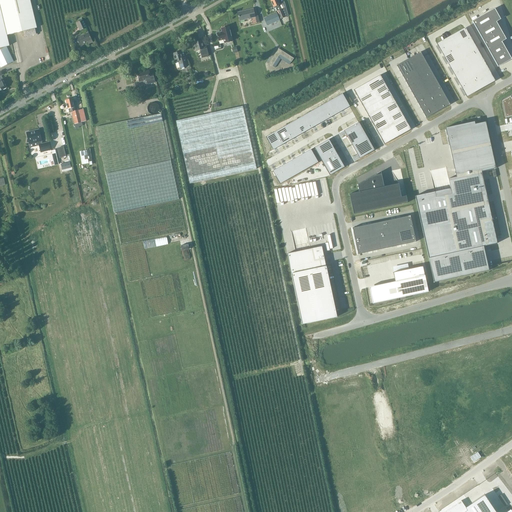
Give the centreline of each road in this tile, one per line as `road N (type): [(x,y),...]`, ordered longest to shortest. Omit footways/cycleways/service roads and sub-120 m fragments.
road 1 (unclassified): [(363,323),(335,183),(486,94)]
road 2 (tertiary): [(0,112),(209,0)]
road 3 (unclassified): [(363,323),(511,279)]
road 4 (unclassified): [(404,511),(372,365)]
road 5 (unclassified): [(511,329),(372,365)]
road 6 (unclassified): [(486,94),(511,213)]
road 7 (unclassified): [(412,511),(511,442)]
